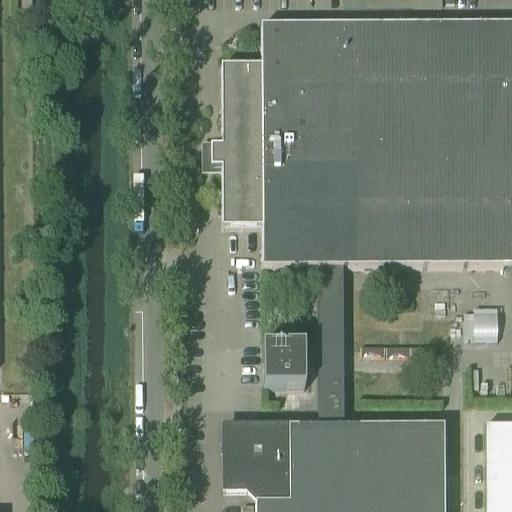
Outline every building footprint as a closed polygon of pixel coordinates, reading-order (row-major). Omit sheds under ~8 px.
[(30,14),(30,0),(19,0),(20,14),(30,14)] [(259,71),(219,72),(219,152),(209,152),(209,174),(220,174),(220,234),(260,234),(260,273),(316,273),(316,352),(302,352),(302,370),(316,370),(316,432),(342,432),(341,273),(511,272),(511,30),(259,32),(259,71)] [(472,318),(462,318),(463,342),(472,342),(472,346),(496,347),(496,313),(472,313),(472,318)] [(260,394),(261,394),(302,394),(302,370),(302,352),(260,352),(260,394)] [(461,379),(474,375),(470,361),(456,366),(461,379)] [(511,511),(511,431),(483,432),(483,511),(511,511)] [(442,511),(442,432),(342,432),(316,432),(287,432),(221,433),(222,497),(245,497),(254,505),(253,511),(442,511)]
